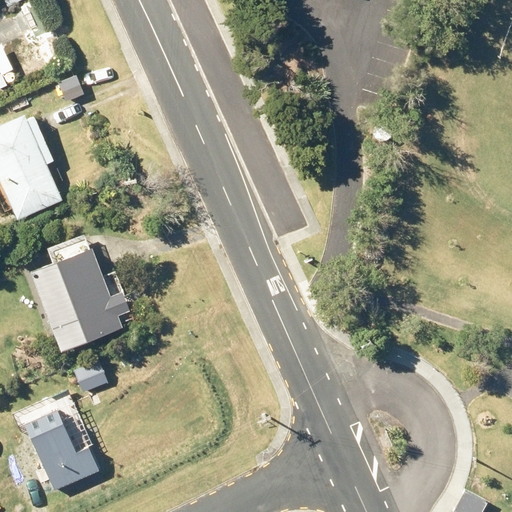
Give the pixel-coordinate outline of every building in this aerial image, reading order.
[(1,0),(7,8),(20,0),(1,0)] [(34,23),(0,39),(0,47),(6,61),(44,44),(34,23)] [(56,79),(16,97),(20,107),(0,115),(0,182),(14,214),(58,195),(42,160),(51,156),(29,107),(62,92),(56,79)] [(26,264),(57,345),(118,322),(113,309),(126,305),(119,286),(106,291),(87,241),(26,264)] [(451,508),(458,511),(478,511),(488,494),(466,481),(451,508)]
